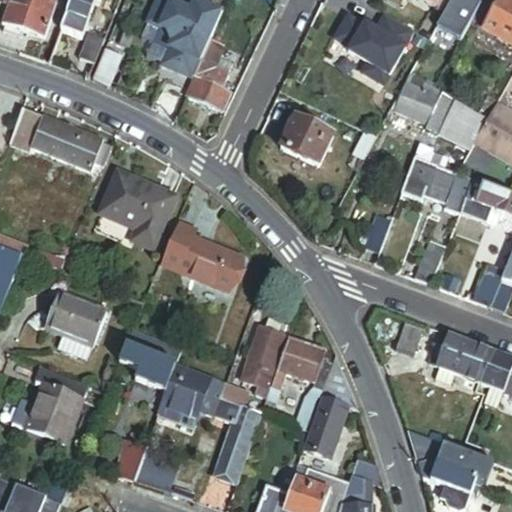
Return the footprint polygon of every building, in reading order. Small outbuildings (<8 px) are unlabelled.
[(12,0),(10,9),(4,27),(6,28),(4,34),(22,40),(24,34),(45,41),(58,0),(12,0)] [(73,0),(61,34),(82,41),(95,0),(73,0)] [(164,69),(194,83),(203,64),(212,43),(225,16),(198,4),(193,14),(161,0),(150,26),(170,35),(174,46),(164,69)] [(421,0),(436,8),(440,0),(421,0)] [(447,14),(454,0),(440,0),(436,8),(447,14)] [(454,0),(447,14),(438,30),(461,44),(482,7),(478,4),(470,0),(454,0)] [(511,48),(511,2),(508,0),(501,0),(483,32),(511,48)] [(80,63),(95,68),(104,43),(88,38),(80,63)] [(212,43),(203,64),(194,83),(187,99),(223,115),(232,96),(228,94),(230,90),(225,88),(233,68),(220,62),(226,49),(212,43)] [(331,48),(328,56),(346,63),(349,55),(331,48)] [(118,63),(103,57),(93,83),(109,89),(118,63)] [(405,87),(407,88),(440,101),(428,128),(426,133),(471,153),(474,147),(488,122),(479,117),(434,91),(410,77),(406,86),(405,87)] [(428,128),(440,101),(407,88),(395,114),(428,128)] [(489,99),(479,117),(488,122),(496,108),(498,104),(489,99)] [(511,116),(496,108),(488,122),(474,147),(511,168),(511,116)] [(105,143),(23,112),(10,148),(30,155),(32,150),(91,173),(95,164),(105,168),(112,150),(103,147),(105,143)] [(333,139),(295,121),(280,152),(318,171),(333,139)] [(415,161),(444,172),(447,163),(419,152),(415,161)] [(472,183),(444,172),(415,161),(402,196),(422,203),(423,200),(444,207),(442,212),(458,218),(459,217),(472,183)] [(510,197),(511,194),(511,180),(495,172),(487,188),(510,197)] [(176,197),(119,176),(103,217),(141,231),(137,242),(157,249),(176,197)] [(511,198),(510,197),(487,188),(472,183),(459,217),(486,227),(491,213),(511,220),(511,198)] [(364,251),(379,257),(391,225),(376,220),(364,251)] [(193,236),(175,229),(159,272),(227,297),(241,262),(190,243),(193,236)] [(25,249),(0,239),(0,251),(21,260),(25,249)] [(429,243),(414,282),(430,289),(445,249),(429,243)] [(53,261),(25,249),(21,260),(61,276),(68,260),(53,261)] [(21,260),(0,251),(0,284),(10,288),(21,260)] [(511,251),(506,267),(501,281),(502,281),(491,310),(504,315),(511,293),(511,251)] [(488,266),(473,305),(489,311),(501,281),(506,267),(501,265),(499,270),(488,266)] [(0,298),(6,301),(10,288),(0,284),(0,298)] [(106,314),(59,295),(46,331),(64,338),(93,349),(106,314)] [(423,335),(406,329),(398,355),(415,361),(423,335)] [(267,402),(288,340),(260,330),(241,384),(258,390),(256,398),(267,402)] [(133,352),(175,368),(181,353),(139,336),(133,352)] [(430,368),(437,371),(449,338),(443,336),(430,368)] [(93,349),(64,338),(58,353),(88,364),(93,349)] [(449,338),(437,371),(477,386),(479,387),(492,355),(449,338)] [(326,353),(288,340),(267,402),(267,403),(277,406),(287,377),(315,387),(314,391),(314,392),(322,394),(332,367),(327,365),(328,363),(323,361),(326,353)] [(133,352),(127,349),(120,366),(140,374),(136,383),(166,395),(175,368),(133,352)] [(511,388),(511,362),(492,355),(479,387),(489,391),(502,396),(508,398),(509,396),(511,388)] [(363,422),(352,395),(334,363),(326,386),(303,454),(307,456),(309,451),(320,455),(315,469),(326,473),(330,462),(336,464),(338,458),(337,453),(333,452),(346,416),(363,422)] [(213,383),(175,368),(166,395),(164,400),(201,415),(213,383)] [(87,389),(39,370),(34,384),(43,388),(26,431),(64,446),(87,389)] [(227,389),(213,383),(201,415),(201,416),(214,421),(222,401),(227,389)] [(243,410),(244,411),(249,397),(227,389),(222,401),(243,410)] [(502,396),(489,391),(483,407),(496,412),(502,396)] [(322,394),(314,392),(304,403),(294,431),(304,435),(315,405),(318,406),(322,394)] [(201,416),(201,415),(164,400),(161,409),(198,424),(201,416)] [(240,418),(243,410),(222,401),(214,421),(236,429),(240,418)] [(259,426),(261,417),(244,411),(243,410),(240,418),(259,426)] [(479,460),(407,430),(423,482),(446,490),(442,502),(447,504),(451,510),(454,511),(466,511),(467,511),(476,485),(481,487),(486,474),(480,472),(485,462),(484,462),(479,460)] [(250,441),(232,435),(217,478),(235,484),(250,441)] [(145,454),(146,450),(128,444),(115,480),(134,487),(145,454)] [(175,464),(145,454),(134,487),(164,497),(175,464)] [(487,457),(481,454),(479,460),(484,462),(485,462),(487,457)] [(385,492),(379,468),(357,463),(351,479),(385,492)] [(340,511),(341,509),(348,487),(313,474),(309,485),(330,493),(329,496),(322,511),(340,511)] [(70,486),(72,482),(60,477),(50,504),(61,508),(64,500),(70,486)] [(322,511),(329,496),(294,483),(283,511),(322,511)] [(366,492),(349,485),(348,487),(341,509),(365,509),(366,492)] [(72,489),(67,501),(72,503),(92,511),(97,499),(72,489)] [(67,501),(64,500),(61,508),(59,511),(68,511),(72,503),(67,501)] [(95,511),(92,511),(72,503),(68,511),(95,511)]
